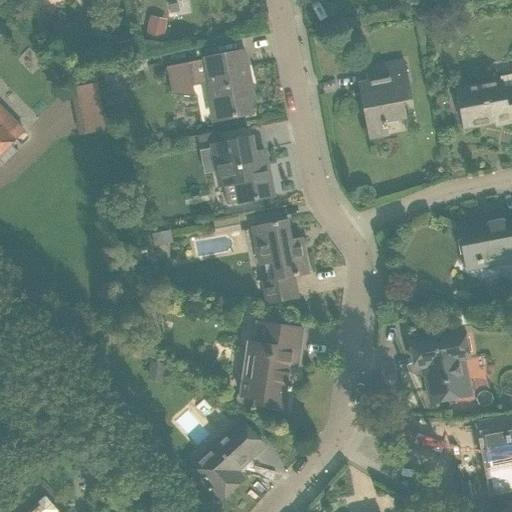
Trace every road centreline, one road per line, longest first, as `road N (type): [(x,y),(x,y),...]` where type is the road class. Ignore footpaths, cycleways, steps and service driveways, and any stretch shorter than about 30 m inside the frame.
road 1 (residential): [(331,450),(438,511),(445,482),(436,433),(343,429)]
road 2 (residential): [(343,237),(315,196),(277,0)]
road 3 (residential): [(343,429),(360,282),(358,258),(343,237)]
road 4 (residential): [(343,237),(421,204),(511,182)]
